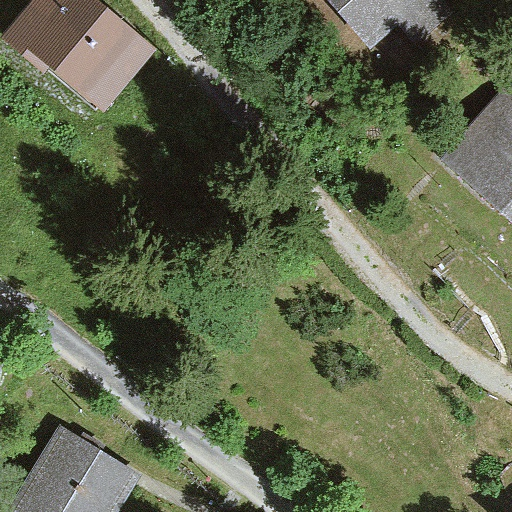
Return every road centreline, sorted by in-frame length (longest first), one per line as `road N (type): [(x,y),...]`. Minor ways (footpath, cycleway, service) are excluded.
road 1 (track): [(511,390),(436,341),(140,0)]
road 2 (track): [(0,297),(264,511)]
